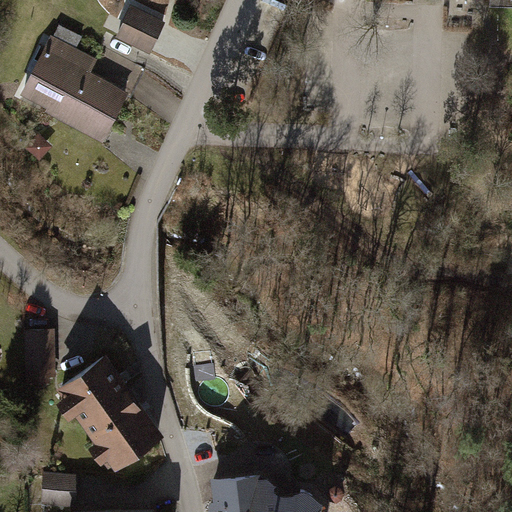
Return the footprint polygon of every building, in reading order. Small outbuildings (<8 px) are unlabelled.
[(164,21),(130,5),(115,36),(150,52),(164,21)] [(56,36),(50,33),(18,93),(100,135),(123,91),(90,74),(97,59),(76,48),(81,37),(61,27),(56,36)] [(57,329),(27,329),(28,371),(58,371),(57,329)] [(71,414),(81,428),(132,391),(104,351),(53,387),(60,397),(51,403),(63,420),(71,414)] [(164,435),(132,391),(81,428),(92,443),(84,448),(99,469),(107,464),(113,472),(164,435)] [(81,475),(45,474),(44,505),(80,506),(81,475)] [(266,479),(213,485),(214,511),(314,511),(319,506),(312,497),(303,491),(293,493),(290,497),(274,496),(273,485),(266,479)]
